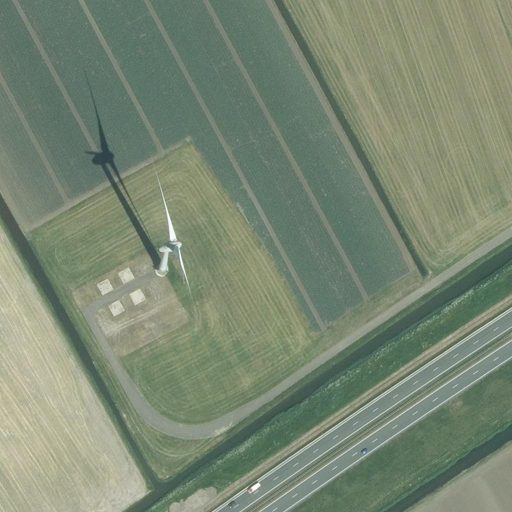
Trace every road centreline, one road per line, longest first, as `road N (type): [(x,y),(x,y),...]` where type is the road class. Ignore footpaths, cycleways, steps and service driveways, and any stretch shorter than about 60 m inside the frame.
road 1 (trunk): [(511,319),(228,511)]
road 2 (trunk): [(271,511),(511,349)]
